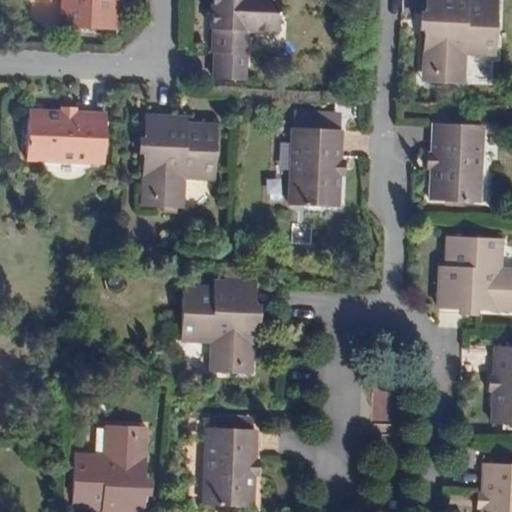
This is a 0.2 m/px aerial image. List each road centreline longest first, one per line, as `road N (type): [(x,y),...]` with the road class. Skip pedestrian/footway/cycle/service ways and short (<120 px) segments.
road 1 (residential): [(386,313),(393,222),(382,157),(385,0)]
road 2 (residential): [(327,511),(338,345),(350,328),(386,313)]
road 3 (residential): [(386,313),(417,331),(431,354),(422,511)]
road 4 (residential): [(0,62),(123,65),(156,41),(164,0)]
